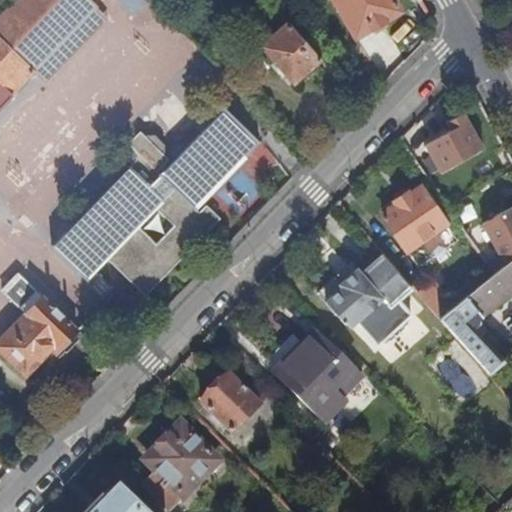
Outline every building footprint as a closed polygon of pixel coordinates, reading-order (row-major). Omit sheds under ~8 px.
[(0,108),(13,95),(11,93),(32,71),(96,4),(91,0),(14,0),(0,15),(0,108)] [(119,0),(132,15),(149,0),(119,0)] [(392,0),(334,0),(356,36),(372,27),(373,30),(385,22),(384,20),(399,11),(392,0)] [(108,16),(96,4),(32,71),(45,83),(108,16)] [(294,84),(321,61),(288,24),(260,47),(294,84)] [(197,43),(202,49),(207,45),(202,38),(197,43)] [(192,214),(260,144),(226,110),(169,169),(162,163),(166,159),(165,145),(156,136),(142,137),(133,146),(133,159),(137,163),(54,248),(88,281),(113,255),(145,286),(190,240),(196,247),(201,242),(210,233),(192,214)] [(442,174),(484,149),(463,115),(447,124),(451,132),(426,147),(442,174)] [(447,224),(421,189),(410,197),(408,194),(395,204),(397,207),(382,217),(407,252),(424,240),(430,249),(441,241),(436,232),(447,224)] [(511,209),(483,225),(507,267),(511,262),(511,209)] [(334,277),(318,294),(345,324),(346,323),(346,322),(351,327),(357,322),(379,345),(381,343),(390,341),(407,326),(409,318),(411,316),(398,302),(412,289),(382,255),(361,274),(356,268),(340,284),(334,277)] [(351,262),(334,277),(340,284),(356,268),(351,262)] [(489,376),(504,364),(470,326),(511,292),(511,262),(507,267),(495,276),(456,308),(440,321),(489,376)] [(26,314),(10,330),(0,340),(0,351),(25,375),(51,349),(55,353),(77,331),(18,274),(2,291),(20,308),(26,314)] [(92,290),(102,299),(111,290),(101,281),(92,290)] [(432,282),(417,295),(440,321),(456,308),(432,282)] [(4,324),(10,330),(26,314),(20,308),(4,324)] [(503,323),(511,333),(511,322),(508,318),(503,323)] [(362,382),(313,332),(272,373),(323,423),(362,382)] [(261,407),(230,377),(202,405),(233,435),(261,407)] [(174,506),(216,463),(182,429),(178,429),(147,460),(147,463),(161,477),(152,486),(174,506)] [(144,511),(119,488),(95,511),(144,511)]
